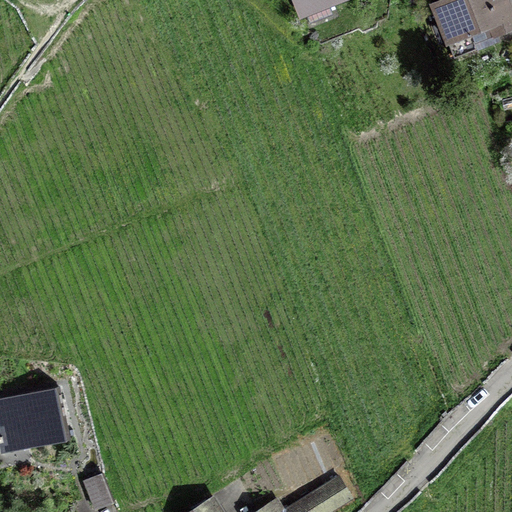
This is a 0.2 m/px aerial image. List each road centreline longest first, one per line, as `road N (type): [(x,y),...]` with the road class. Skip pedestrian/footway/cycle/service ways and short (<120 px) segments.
road 1 (residential): [(372,511),(511,364)]
road 2 (track): [(0,112),(55,25),(84,0)]
